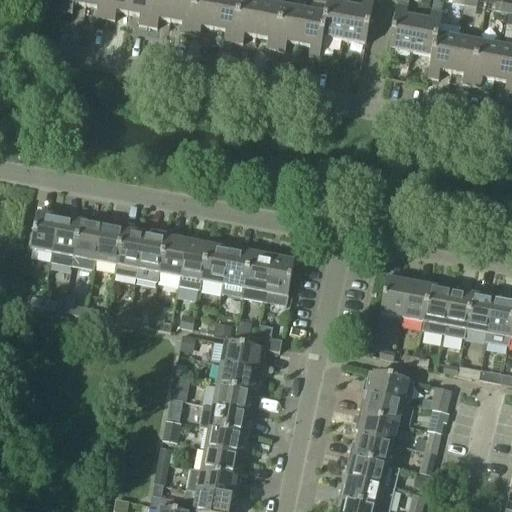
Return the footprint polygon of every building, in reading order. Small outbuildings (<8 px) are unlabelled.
[(64,0),(62,11),(61,16),(72,18),(73,8),(85,10),(86,0),(64,0)] [(105,24),(108,0),(86,0),(85,10),(97,13),(95,22),(105,24)] [(108,0),(105,24),(114,26),(116,16),(128,18),(130,0),(108,0)] [(147,32),(153,0),(130,0),(128,18),(140,20),(138,30),(147,32)] [(153,0),(147,32),(157,33),(158,24),(170,26),(175,0),(153,0)] [(190,39),(197,0),(175,0),(170,26),(182,28),(180,38),(190,39)] [(197,0),(190,39),(199,41),(201,32),(213,34),(219,0),(197,0)] [(233,47),(241,3),(222,0),(219,0),(213,34),(225,36),(223,46),(233,47)] [(325,19),(321,42),(323,42),(342,45),(348,11),(337,9),(338,0),(327,0),(325,19)] [(457,0),(453,0),(452,8),(464,10),(465,1),(457,0)] [(475,12),(477,4),(465,1),(464,10),(475,12)] [(241,3),(233,47),(242,49),(244,40),(256,42),(262,7),(241,3)] [(365,50),(373,6),(363,4),(361,13),(348,11),(342,45),(365,50)] [(275,55),(283,11),(262,7),(256,42),(268,44),(266,53),(275,55)] [(496,7),(495,15),(506,18),(508,9),(496,7)] [(397,10),(389,54),(411,58),(418,24),(406,21),(407,12),(397,10)] [(283,11),(275,55),(285,57),(287,47),(298,50),(305,15),(283,11)] [(321,42),(325,19),(305,15),(298,50),(310,52),(309,61),(319,63),(323,42),(321,42)] [(432,62),(436,39),(438,39),(441,18),(431,16),(429,26),(418,24),(411,58),(431,62),(432,62)] [(427,83),(438,85),(440,75),(452,78),(458,43),(438,39),(436,39),(432,62),(431,62),(427,83)] [(471,91),(479,47),(458,43),(452,78),(463,80),(462,89),(471,91)] [(479,47),(471,91),(481,93),(482,83),(494,85),(500,51),(479,47)] [(511,98),(511,53),(500,51),(494,85),(506,87),(504,97),(511,98)] [(54,217),(37,214),(30,254),(52,258),(59,223),(53,222),(54,217)] [(59,223),(52,258),(74,262),(81,222),(65,220),(64,224),(59,223)] [(95,266),(101,231),(96,230),(96,225),(81,222),(74,262),(95,266)] [(101,231),(95,266),(116,270),(123,230),(108,227),(107,232),(101,231)] [(136,284),(137,274),(144,239),(138,238),(139,233),(123,230),(116,270),(114,280),(136,284)] [(144,239),(137,274),(159,278),(166,238),(151,235),(150,240),(144,239)] [(166,238),(159,278),(180,282),(186,247),(181,246),(182,241),(166,238)] [(199,295),(201,285),(201,286),(208,246),(193,243),(192,248),(186,247),(180,282),(179,289),(199,295)] [(222,289),(229,255),(224,254),(224,249),(208,246),(201,286),(222,289)] [(229,255),(222,289),(244,293),(251,254),(236,251),(235,256),(229,255)] [(263,307),(271,263),(266,262),(267,257),(251,254),(244,293),(242,303),(263,307)] [(288,302),(295,262),(278,259),(277,264),(271,263),(263,307),(286,311),(288,302)] [(387,279),(380,319),(402,323),(408,288),(403,287),(404,283),(387,279)] [(423,327),(431,288),(415,285),(414,289),(408,288),(402,323),(423,327)] [(443,339),(451,296),(445,295),(446,290),(431,288),(423,327),(422,336),(443,339)] [(466,335),(473,296),(458,293),(457,297),(451,296),(443,339),(464,342),(466,335)] [(466,335),(487,339),(493,304),(488,303),(489,298),(473,296),(466,335)] [(508,343),(511,322),(511,302),(501,301),(500,305),(493,304),(487,339),(508,343)] [(32,303),(30,312),(42,314),(44,305),(32,303)] [(54,316),(56,307),(44,305),(42,314),(54,316)] [(74,310),(72,319),(85,322),(86,313),(74,310)] [(97,324),(98,315),(86,313),(85,322),(97,324)] [(117,318),(115,327),(127,330),(129,321),(117,318)] [(140,332),(141,323),(129,321),(127,330),(140,332)] [(182,323),(180,333),(192,335),(194,325),(182,323)] [(203,325),(200,337),(213,339),(215,327),(203,325)] [(172,329),(159,326),(158,335),(170,338),(172,329)] [(216,329),(215,339),(230,342),(231,332),(216,329)] [(258,343),(236,339),(235,343),(234,349),(255,353),(256,345),(257,346),(258,343)] [(270,344),(269,348),(268,356),(279,358),(282,346),(270,344)] [(187,358),(189,346),(181,345),(179,356),(187,358)] [(269,348),(257,346),(256,345),(255,353),(265,355),(268,356),(269,348)] [(261,372),(265,355),(255,353),(234,349),(225,348),(221,370),(256,377),(257,371),(261,372)] [(381,355),(379,363),(393,366),(395,358),(381,355)] [(415,371),(417,362),(404,360),(403,369),(415,371)] [(417,362),(415,371),(428,374),(429,364),(417,362)] [(185,371),(177,370),(174,382),(182,384),(185,371)] [(256,377),(221,370),(217,391),(256,399),(259,383),(255,382),(256,377)] [(445,370),(444,378),(457,380),(458,373),(445,370)] [(457,380),(457,382),(478,386),(480,376),(459,372),(459,373),(457,380)] [(480,376),(478,386),(499,390),(501,380),(480,376)] [(408,386),(369,377),(365,393),(370,394),(368,400),(403,408),(408,409),(414,387),(408,386)] [(500,390),(511,391),(511,381),(502,380),(501,380),(499,390),(500,390)] [(182,384),(174,382),(172,397),(186,400),(189,385),(182,384)] [(256,399),(217,391),(213,412),(248,419),(249,413),(254,414),(256,399)] [(358,420),(398,429),(403,408),(368,400),(367,405),(362,404),(358,420)] [(171,405),(167,425),(179,427),(183,407),(171,405)] [(438,407),(436,416),(445,418),(447,409),(438,407)] [(200,432),(209,433),(248,441),(251,426),(247,425),(248,419),(213,412),(213,413),(203,411),(200,432)] [(358,442),(393,450),(398,429),(358,420),(355,435),(359,436),(358,442)] [(166,425),(162,446),(177,449),(181,428),(166,425)] [(248,441),(209,433),(205,455),(240,462),(241,456),(246,457),(248,441)] [(348,462),(388,471),(393,450),(358,442),(357,447),(352,446),(348,462)] [(425,458),(435,460),(438,446),(428,444),(425,458)] [(158,467),(166,469),(169,453),(161,452),(158,467)] [(240,462),(205,455),(201,476),(240,484),(243,468),(239,467),(240,462)] [(421,472),(432,474),(435,460),(425,458),(421,472)] [(394,495),(399,474),(388,471),(348,462),(345,477),(349,478),(348,484),(392,495),(394,495)] [(155,484),(163,485),(166,469),(158,467),(155,484)] [(191,474),(187,495),(187,496),(232,504),(233,498),(238,499),(240,484),(201,476),(191,474)] [(430,483),(419,480),(417,492),(427,494),(430,483)] [(338,504),(372,511),(388,511),(392,495),(348,484),(347,489),(342,488),(338,504)] [(152,501),(161,503),(163,491),(154,489),(152,501)] [(235,511),(231,510),(232,504),(187,496),(180,511),(235,511)]
